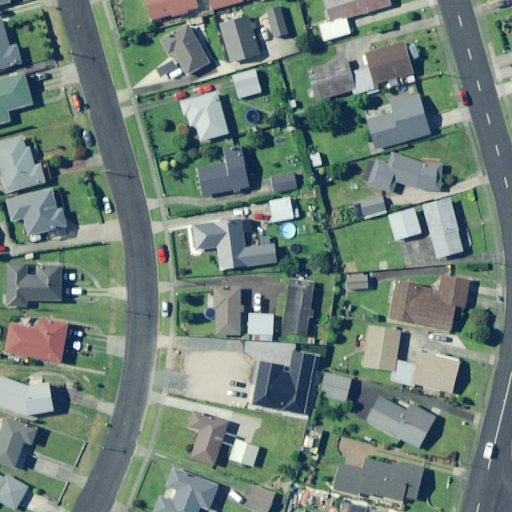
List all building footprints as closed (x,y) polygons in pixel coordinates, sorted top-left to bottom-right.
[(195,9),(192,0),(144,0),(150,22),(195,9)] [(241,2),(240,0),(208,0),(211,10),(241,2)] [(391,7),(388,0),(322,0),(329,22),(318,25),(323,41),(349,33),(345,20),(391,7)] [(286,34),(278,7),(261,12),(264,21),(269,39),(286,34)] [(10,49),(1,17),(0,17),(0,69),(22,63),(17,47),(10,49)] [(257,55),(248,17),(218,24),(228,63),(257,55)] [(210,63),(188,24),(158,40),(167,56),(173,53),(187,76),(210,63)] [(349,72),(345,60),(306,72),(315,102),(351,91),(352,95),(380,86),(379,83),(411,74),(402,44),(364,54),(368,66),(349,72)] [(266,81),(262,68),(231,77),(238,99),(261,93),(258,84),(266,81)] [(30,107),(23,75),(0,79),(0,124),(10,122),(8,111),(30,107)] [(428,135),(414,86),(409,87),(386,94),(392,113),(366,120),(374,150),(428,135)] [(227,134),(216,93),(180,103),(187,127),(196,125),(200,141),(227,134)] [(34,170),(24,136),(0,142),(0,174),(6,194),(42,183),(38,169),(34,170)] [(321,164),(317,152),(309,155),(313,167),(321,164)] [(386,164),(375,160),(366,185),(391,194),(395,182),(413,188),(438,191),(440,165),(421,163),(390,152),(386,164)] [(240,189),(247,188),(241,155),(224,158),(225,163),(195,168),(200,196),(233,190),(233,193),(241,192),(240,189)] [(295,191),(293,175),(268,177),(270,193),(295,191)] [(40,233),(65,227),(60,208),(58,209),(53,188),(5,201),(11,222),(23,219),(27,237),(29,244),(42,240),(40,233)] [(386,213),(382,197),(352,205),(355,215),(363,213),(364,220),(386,213)] [(295,218),(291,198),(268,202),(272,222),(295,218)] [(462,252),(448,199),(422,206),(436,259),(462,252)] [(421,233),(413,209),(387,216),(395,241),(421,233)] [(244,248),(240,220),(213,224),(219,270),(263,264),(261,246),(244,248)] [(26,263),(6,263),(5,307),(27,307),(27,301),(59,301),(59,267),(38,266),(37,277),(26,277),(26,263)] [(468,280),(440,275),(438,291),(394,283),(388,320),(450,331),(455,306),(463,307),(468,280)] [(367,289),(366,276),(345,277),(346,290),(367,289)] [(311,289),(288,285),(281,332),(304,336),(311,289)] [(244,305),(239,305),(240,288),(213,288),(213,310),(215,310),(215,335),(239,335),(239,312),(244,312),(244,305)] [(273,315),(249,314),(247,334),(272,336),(273,315)] [(60,362),(66,325),(38,321),(37,329),(8,324),(3,353),(60,362)] [(415,385),(449,393),(457,363),(418,353),(415,365),(394,360),(398,330),(366,326),(361,367),(392,371),(389,381),(414,388),(415,385)] [(245,356),(206,347),(202,368),(214,371),(208,396),(234,403),(245,356)] [(303,352),(291,351),(266,347),(263,372),(288,375),(289,364),(301,366),(303,352)] [(351,380),(325,373),(319,395),(345,402),(351,380)] [(26,386),(0,376),(0,406),(29,416),(52,412),(48,385),(26,386)] [(405,411),(378,397),(365,422),(417,449),(434,417),(409,404),(405,411)] [(228,423),(192,411),(187,427),(199,431),(190,458),(214,466),(222,443),(234,447),(229,460),(252,467),(259,446),(224,435),(228,423)] [(38,428),(4,417),(0,429),(0,464),(14,469),(23,442),(32,445),(38,428)] [(421,470),(363,458),(361,471),(337,466),(332,490),(360,496),(360,493),(402,502),(403,498),(415,500),(421,470)] [(163,489),(161,496),(154,511),(198,511),(200,508),(208,511),(218,485),(172,467),(163,489)] [(0,502),(15,510),(26,489),(28,486),(7,474),(5,477),(0,474),(0,502)] [(267,511),(275,494),(253,485),(243,508),(253,511),(267,511)]
